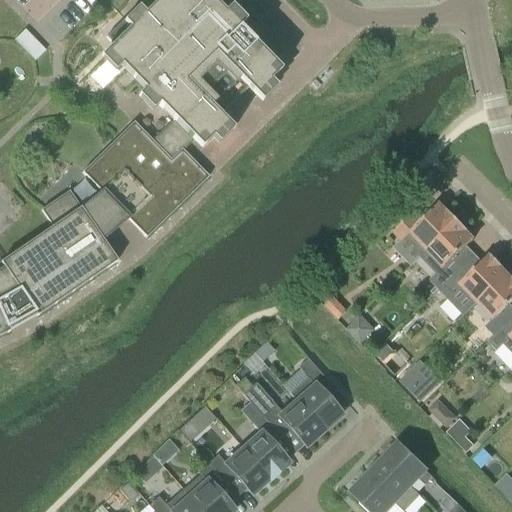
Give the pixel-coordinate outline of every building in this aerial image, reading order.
[(173,122),(193,142),(272,65),(239,31),(208,0),(145,0),(105,39),(163,98),(156,105),(173,122)] [(13,41),(34,62),(44,53),(24,31),(13,41)] [(133,124),(117,140),(82,174),(101,194),(81,210),(80,211),(68,193),(42,211),(41,212),(52,229),(0,264),(0,265),(4,271),(0,273),(0,337),(9,333),(7,330),(34,315),(36,318),(116,263),(101,241),(127,220),(146,239),(208,178),(183,153),(193,142),(173,122),(152,143),(133,124)] [(421,259),(458,222),(448,211),(446,213),(439,206),(420,225),(411,216),(394,233),(403,242),(404,241),(421,259)] [(444,285),(462,268),(454,260),(473,241),(466,234),(468,232),(458,222),(421,259),(437,275),(430,282),(439,291),(444,285)] [(477,304),(506,276),(500,269),(502,268),(492,257),(490,259),(489,258),(470,277),(462,268),(444,285),(453,294),(460,286),(477,304)] [(489,343),(511,321),(503,312),(511,303),(511,281),(506,276),(477,304),(494,321),(486,328),(494,337),(488,342),(489,343)] [(344,330),(359,345),(374,330),(359,315),(344,330)] [(511,353),(511,321),(489,343),(497,351),(504,345),(511,353)] [(388,345),(375,360),(394,376),(407,361),(388,345)] [(296,403),(324,434),(324,433),(323,432),(341,417),(322,397),(332,388),(315,370),(305,378),(307,380),(290,396),(296,403)] [(410,374),(400,383),(420,404),(437,387),(429,379),(422,386),(410,374)] [(283,415),(256,386),(243,398),(261,418),(278,437),(287,428),(305,449),(322,433),(323,434),(324,434),(296,403),(283,415)] [(443,429),(456,420),(441,400),(428,410),(443,429)] [(195,417),(206,428),(215,421),(204,409),(195,417)] [(269,444),(278,437),(261,418),(252,426),(260,436),(242,451),(270,482),(286,468),(285,467),(287,465),(269,444)] [(475,446),(461,421),(448,429),(462,453),(475,446)] [(164,441),(136,476),(146,484),(175,449),(164,441)] [(382,461),(381,462),(382,463),(409,490),(418,480),(425,487),(432,479),(425,473),(398,446),(383,462),(382,461)] [(269,482),(270,482),(242,451),(225,467),(217,457),(207,466),(224,484),(233,476),(251,496),(268,481),(269,482)] [(367,477),(366,478),(367,479),(366,480),(394,506),(399,511),(404,511),(418,498),(409,490),(382,463),(368,478),(367,477)] [(232,511),(215,492),(224,484),(207,466),(198,474),(206,483),(189,498),(183,491),(182,492),(200,511),(232,511)] [(387,511),(394,506),(366,480),(352,494),(361,503),(359,505),(366,511),(387,511)] [(200,511),(182,492),(165,507),(158,499),(148,507),(152,511),(200,511)]
